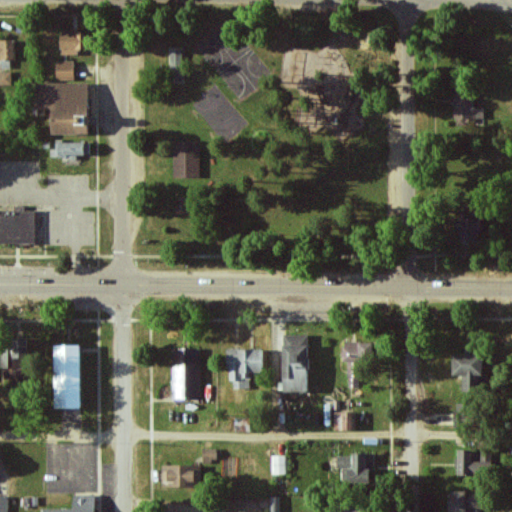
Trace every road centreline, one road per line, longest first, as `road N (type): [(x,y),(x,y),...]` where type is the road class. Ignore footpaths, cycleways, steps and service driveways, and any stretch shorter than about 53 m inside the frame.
road 1 (secondary): [(511,289),(0,285)]
road 2 (residential): [(411,288),(403,0)]
road 3 (residential): [(122,286),(122,0)]
road 4 (residential): [(122,511),(122,286)]
road 5 (residential): [(414,511),(411,288)]
